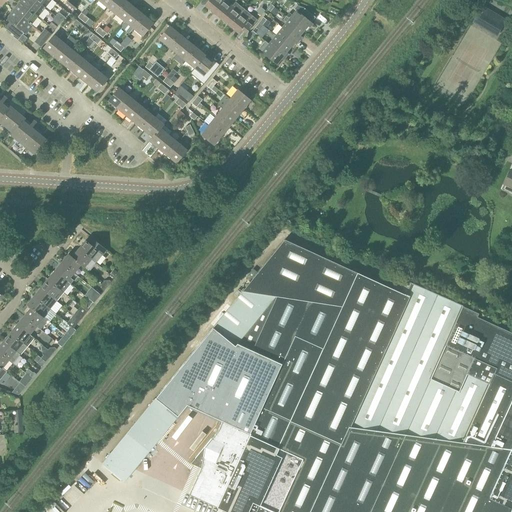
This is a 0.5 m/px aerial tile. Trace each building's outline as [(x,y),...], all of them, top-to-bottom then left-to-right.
[(38,17),(45,9),(34,0),(22,0),(20,2),(38,17)] [(34,0),(45,9),(52,0),(51,0),(34,0)] [(116,14),(126,1),(125,0),(112,0),(107,7),(116,14)] [(213,12),(223,0),(209,0),(205,5),(213,12)] [(222,19),(233,6),(226,0),(223,0),(213,12),(222,19)] [(71,1),(68,5),(74,10),(78,6),(71,1)] [(125,22),(135,8),(126,1),(116,14),(125,22)] [(13,11),(27,22),(31,26),(38,17),(20,2),(13,11)] [(230,26),(245,9),(236,2),(233,5),(233,6),(222,19),(230,26)] [(289,12),(286,16),(290,19),(304,31),(308,27),(310,28),(314,24),(311,22),(312,22),(310,20),(315,14),(312,11),(298,5),(295,9),(296,11),(293,15),(289,12)] [(500,30),(506,20),(483,7),(477,17),(500,30)] [(134,29),(144,16),(135,8),(125,22),(134,29)] [(245,9),(230,26),(239,33),(242,29),(247,33),(255,23),(250,20),(253,16),(245,9)] [(3,27),(14,36),(13,37),(18,41),(24,34),(20,31),(27,22),(13,11),(6,19),(8,21),(3,27)] [(55,17),(62,22),(65,18),(59,12),(55,17)] [(144,16),(134,29),(143,36),(153,23),(144,16)] [(286,23),(283,27),(298,39),(300,41),(303,37),(301,36),(304,31),(290,19),(286,16),(283,20),(286,23)] [(59,26),(62,22),(55,17),(53,20),(59,26)] [(252,31),(257,35),(258,35),(256,33),(263,25),(259,23),(252,31)] [(465,25),(451,58),(456,60),(447,82),(466,90),(475,70),(478,71),(482,61),(481,61),(490,39),(472,32),(474,29),(465,25)] [(168,47),(179,33),(170,26),(159,39),(168,47)] [(276,36),(291,48),(295,43),(297,45),(300,41),(298,39),(283,27),(276,36)] [(41,33),(48,39),(51,34),(44,28),(41,33)] [(34,42),(41,47),(48,39),(41,33),(34,42)] [(177,54),(188,41),(179,33),(168,47),(177,54)] [(52,56),(63,42),(54,35),(43,48),(52,56)] [(287,52),(291,48),(276,36),(269,44),(286,58),(289,54),(287,52)] [(186,61),(197,48),(188,41),(177,54),(186,61)] [(262,52),(277,64),(281,60),(283,62),(286,58),(269,44),(266,41),(260,49),(263,52),(262,52)] [(61,63),(72,50),(63,42),(52,56),(61,63)] [(195,69),(206,56),(197,48),(186,61),(195,69)] [(70,70),(81,57),(72,50),(61,63),(70,70)] [(115,51),(112,56),(108,60),(112,63),(119,54),(115,51)] [(195,69),(192,73),(201,80),(204,83),(203,84),(204,84),(204,85),(205,83),(220,65),(219,64),(218,66),(215,63),(206,56),(195,69)] [(79,77),(90,64),(81,57),(70,70),(79,77)] [(88,85),(99,72),(90,64),(79,77),(88,85)] [(99,72),(88,85),(97,92),(108,79),(99,72)] [(117,108),(128,95),(119,88),(108,101),(117,108)] [(238,90),(230,99),(244,110),(251,100),(238,90)] [(126,116),(137,103),(128,95),(117,108),(126,116)] [(227,103),(223,108),(236,118),(244,110),(230,99),(227,96),(224,101),(227,103)] [(11,106),(8,109),(0,101),(0,121),(14,133),(11,135),(34,154),(46,139),(24,121),(26,119),(11,106)] [(135,123),(146,110),(137,103),(126,116),(135,123)] [(229,127),(236,118),(223,108),(216,117),(229,127)] [(144,130),(155,117),(146,110),(135,123),(144,130)] [(158,133),(161,129),(164,125),(155,117),(144,130),(152,137),(156,132),(158,133)] [(222,136),(229,127),(216,117),(208,126),(222,136)] [(214,146),(222,136),(208,126),(201,135),(214,146)] [(159,149),(170,135),(161,129),(158,133),(156,132),(152,137),(149,141),(159,149)] [(168,156),(179,143),(170,135),(159,149),(168,156)] [(179,143),(168,156),(177,164),(188,150),(179,143)] [(511,167),(511,171),(510,170),(504,184),(505,185),(503,190),(511,193),(511,167)] [(109,457),(125,482),(188,406),(223,422),(195,460),(203,463),(190,495),(226,511),(511,511),(511,510),(511,333),(478,318),(480,314),(407,276),(401,292),(285,234),(109,457)] [(89,244),(85,241),(78,250),(95,264),(106,251),(93,240),(89,244)] [(89,272),(95,264),(78,250),(72,257),(69,255),(68,255),(84,268),(89,272)] [(84,269),(84,268),(68,255),(61,264),(74,274),(80,266),(84,269)] [(61,264),(54,272),(70,285),(71,284),(74,280),(70,278),(74,274),(61,264)] [(64,293),(70,285),(54,272),(48,280),(64,293)] [(57,302),(64,293),(48,280),(41,289),(57,302)] [(50,310),(57,302),(41,289),(34,297),(50,310)] [(44,318),(50,310),(34,297),(27,305),(47,321),(48,320),(44,318)] [(40,329),(47,321),(27,305),(27,306),(31,309),(24,316),(37,326),(40,329)] [(77,310),(73,315),(80,321),(84,315),(77,310)] [(66,324),(71,327),(73,329),(77,325),(80,321),(73,315),(66,324)] [(30,335),(37,326),(24,316),(17,325),(30,335)] [(34,338),(30,335),(17,325),(11,333),(27,346),(34,338)] [(66,333),(64,335),(69,339),(76,331),(73,329),(71,327),(66,333)] [(20,355),(27,346),(11,333),(4,341),(20,355)] [(13,364),(20,355),(4,341),(0,345),(0,352),(9,360),(13,364)] [(42,358),(46,362),(53,353),(49,350),(42,358)] [(0,367),(2,369),(9,360),(0,352),(0,367)] [(34,372),(32,373),(28,369),(25,373),(28,375),(32,379),(36,374),(34,372)] [(48,511),(50,506),(41,503),(37,511),(48,511)]
